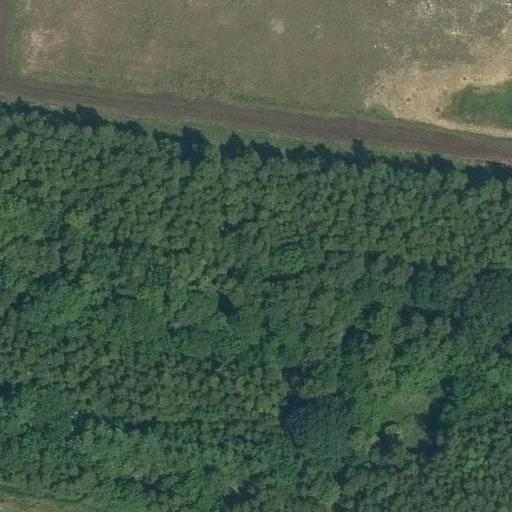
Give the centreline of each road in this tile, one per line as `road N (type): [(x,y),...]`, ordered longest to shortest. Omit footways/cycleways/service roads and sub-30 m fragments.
road 1 (track): [(336,511),(350,294)]
road 2 (track): [(511,323),(350,294)]
